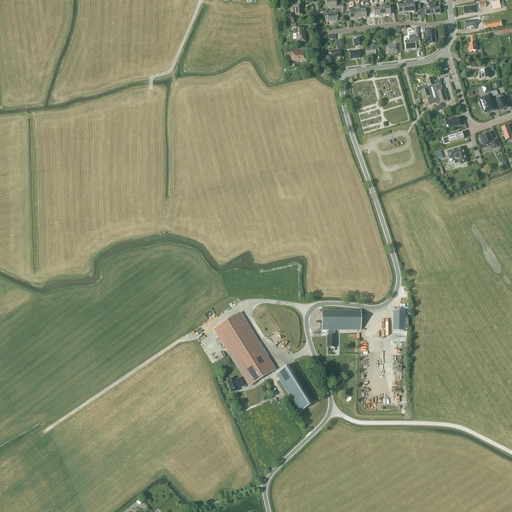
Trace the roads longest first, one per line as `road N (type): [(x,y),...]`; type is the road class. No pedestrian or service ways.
road 1 (unclassified): [(268,511),(264,482),(330,412),(305,327),(308,312),(333,303),(375,307),(398,282),(347,121),(343,80)]
road 2 (residential): [(317,34),(451,23)]
